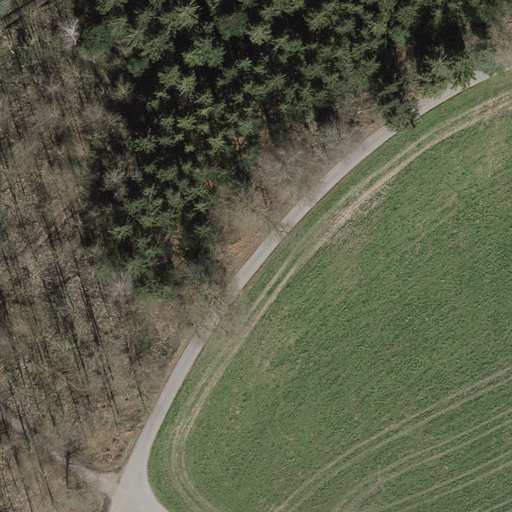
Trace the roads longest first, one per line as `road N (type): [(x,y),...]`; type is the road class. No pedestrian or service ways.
road 1 (unclassified): [(160,511),(128,489),(163,402),(297,206),(419,102),(511,60)]
road 2 (track): [(0,393),(128,489),(112,511)]
